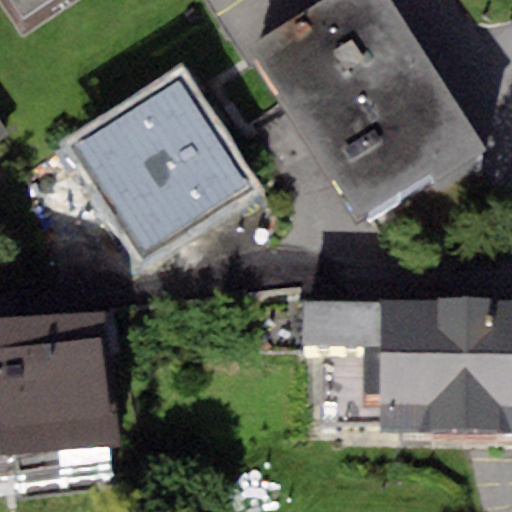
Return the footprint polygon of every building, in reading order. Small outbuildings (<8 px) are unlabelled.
[(4,0),(19,21),(51,0),(4,0)] [(389,0),(323,0),(246,49),(359,224),(432,175),(436,182),(487,153),(389,0)] [(267,194),(180,65),(59,146),(147,275),(267,194)] [(511,302),(381,301),(381,304),(381,346),(380,433),(511,434),(511,302)] [(381,346),(381,304),(301,303),(300,345),(381,346)] [(104,313),(0,326),(0,459),(121,444),(104,313)]
